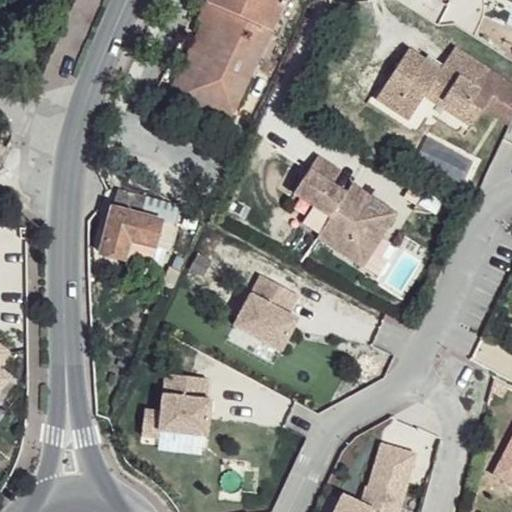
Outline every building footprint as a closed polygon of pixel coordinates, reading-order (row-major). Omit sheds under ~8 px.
[(203,0),(191,26),(210,36),(181,93),(228,115),(281,0),(203,0)] [(210,36),(191,26),(158,97),(223,127),(228,115),(181,93),(210,36)] [(453,47),(441,66),(446,68),(457,50),(453,47)] [(406,50),(377,96),(412,116),(423,98),(426,92),(463,113),(471,102),(484,110),(487,103),(511,117),(511,84),(490,71),(457,50),(446,68),(441,66),(439,71),(434,78),(418,67),(422,61),(406,50)] [(439,71),(422,61),(418,67),(434,78),(439,71)] [(426,92),(423,98),(473,128),(484,110),(471,102),(463,113),(426,92)] [(412,116),(377,96),(373,102),(408,123),(412,116)] [(511,117),(487,103),(484,110),(511,126),(511,125),(511,117)] [(311,173),(332,188),(341,176),(318,161),(311,173)] [(345,197),(332,188),(311,173),(293,197),(328,221),(316,239),(360,269),(395,218),(351,189),(345,197)] [(117,192),(100,254),(126,261),(131,243),(168,252),(179,208),(117,192)] [(263,280),(236,329),(282,354),(299,323),(290,318),(300,299),(263,280)] [(0,394),(10,382),(0,373),(0,369),(11,356),(0,347),(0,394)] [(210,381),(168,376),(163,414),(147,412),(143,437),(161,439),(162,432),(208,438),(213,403),(207,402),(210,381)] [(511,440),(495,473),(511,481),(511,440)] [(397,511),(414,457),(383,447),(365,508),(344,498),(337,511),(397,511)]
